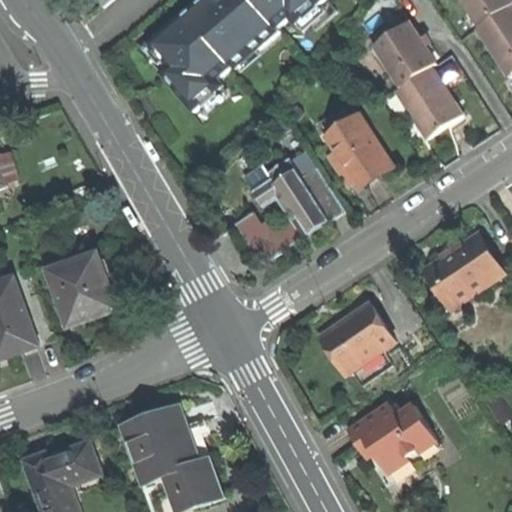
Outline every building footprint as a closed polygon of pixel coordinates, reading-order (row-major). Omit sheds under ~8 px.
[(98,0),(105,8),(114,0),(98,0)] [(210,0),(203,7),(200,3),(154,41),(151,44),(170,68),(164,73),(163,74),(195,112),(218,93),(212,85),(256,49),(259,52),(283,32),(280,29),(300,12),(306,19),(328,0),(210,0)] [(511,0),(462,0),(481,28),(511,7),(511,0)] [(511,7),(481,28),(479,29),(511,77),(511,76),(511,7)] [(286,36),(306,19),(300,12),(280,29),(283,32),(286,36)] [(375,47),(402,88),(433,68),(438,65),(424,43),(411,24),(375,47)] [(154,62),(164,73),(170,68),(151,44),(154,41),(152,39),(140,49),(152,64),(154,62)] [(402,88),(397,91),(429,140),(447,128),(465,116),(433,68),(402,88)] [(362,112),(328,133),(361,186),(378,176),(395,165),(362,112)] [(258,211),(241,222),(261,256),(268,251),(273,260),(325,226),(348,212),(320,170),(307,178),(295,159),(272,173),(276,180),(258,191),(267,205),(281,196),(295,220),(282,228),(279,224),(269,221),(266,224),(258,211)] [(508,275),(483,235),(467,245),(466,243),(453,251),(443,258),(444,260),(428,270),(441,290),(445,287),(458,307),(508,275)] [(101,256),(54,273),(74,328),(91,322),(91,323),(104,319),(104,317),(112,314),(121,311),(101,256)] [(16,278),(0,283),(0,360),(41,346),(16,278)] [(407,337),(383,300),(360,315),(333,333),(357,369),(407,337)] [(438,449),(410,405),(409,406),(409,407),(398,414),(391,404),(348,432),(347,431),(346,432),(354,444),(362,457),(371,451),(382,468),(404,454),(405,457),(414,452),(420,461),(438,449)] [(125,428),(146,486),(167,478),(203,465),(202,463),(183,408),(152,419),(125,428)] [(48,456),(29,463),(47,511),(84,511),(73,481),(101,471),(92,445),(68,453),(50,460),(48,456)] [(173,496),(178,511),(187,511),(226,498),(212,460),(202,463),(203,465),(167,478),(173,496)]
